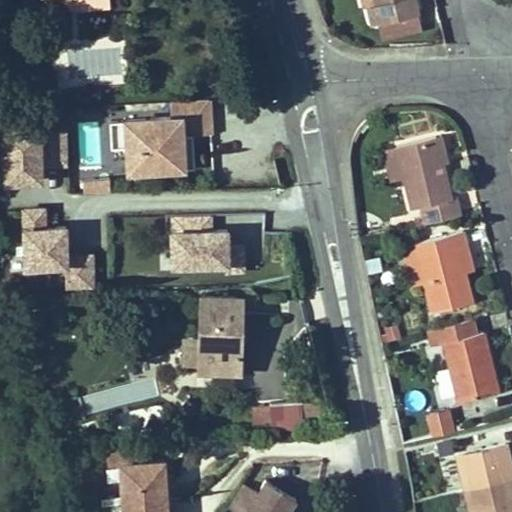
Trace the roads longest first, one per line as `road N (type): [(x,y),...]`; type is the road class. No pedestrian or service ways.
road 1 (tertiary): [(377,511),(300,83)]
road 2 (unknown): [(47,191),(319,184)]
road 3 (residential): [(511,242),(471,74)]
road 4 (residential): [(300,83),(471,74)]
